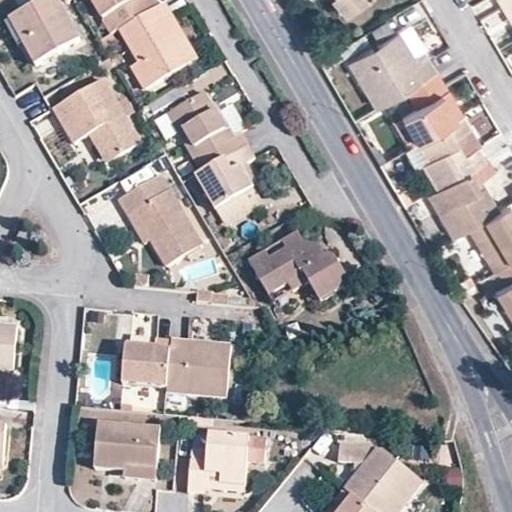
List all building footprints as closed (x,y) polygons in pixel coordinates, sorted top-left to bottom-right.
[(27,40),(22,43),(35,67),(83,40),(60,0),(45,0),(13,18),(27,40)] [(121,29),(158,8),(153,0),(92,0),(113,33),(121,29)] [(330,0),(342,13),(357,0),(330,0)] [(511,0),(496,0),(500,6),(504,3),(511,15),(511,0)] [(511,25),(511,24),(511,15),(504,3),(500,6),(511,25)] [(186,42),(164,5),(158,8),(121,29),(140,62),(132,67),(145,90),(192,64),(181,45),(186,42)] [(18,45),(22,43),(27,40),(13,18),(4,22),(18,45)] [(404,89),(434,71),(421,49),(410,55),(395,30),(345,59),(365,91),(369,89),(378,104),(385,100),(404,89)] [(197,61),(186,42),(181,45),(192,64),(197,61)] [(445,88),(434,71),(404,89),(414,105),(398,114),(414,141),(454,117),(438,92),(445,88)] [(142,145),(126,119),(117,103),(103,80),(54,109),(75,144),(90,135),(96,130),(115,161),(142,145)] [(438,92),(454,117),(460,114),(445,88),(438,92)] [(365,91),(373,107),(378,104),(369,89),(365,91)] [(202,174),(247,147),(238,132),(233,137),(219,113),(217,115),(205,92),(168,114),(180,135),(202,174)] [(171,103),(167,97),(145,109),(149,116),(171,103)] [(117,103),(126,119),(136,113),(126,98),(117,103)] [(378,104),(373,107),(376,113),(389,106),(385,100),(378,104)] [(481,106),(464,116),(476,137),(493,127),(481,106)] [(180,135),(168,114),(154,121),(167,142),(180,135)] [(390,119),(406,146),(408,144),(414,141),(398,114),(390,119)] [(424,158),(419,162),(434,187),(465,168),(483,158),(473,144),(467,149),(460,153),(450,136),(457,132),(467,127),(460,114),(454,117),(414,141),(424,158)] [(108,165),(115,161),(96,130),(90,135),(108,165)] [(460,153),(467,149),(457,132),(450,136),(460,153)] [(414,141),(408,144),(419,162),(424,158),(414,141)] [(255,159),(247,147),(202,174),(196,178),(216,211),(254,188),(241,167),(248,164),(255,159)] [(260,184),(248,164),(241,167),(254,188),(260,184)] [(424,193),(450,235),(466,226),(496,208),(482,184),(477,187),(465,168),(434,187),(424,193)] [(119,200),(128,217),(134,213),(152,241),(167,267),(192,253),(202,247),(204,246),(161,176),(119,200)] [(265,205),(254,188),(216,211),(226,227),(265,205)] [(395,192),(403,206),(410,201),(403,188),(395,192)] [(511,256),(511,217),(504,203),(496,208),(466,226),(490,269),(511,256)] [(134,213),(128,217),(145,245),(152,241),(134,213)] [(13,248),(25,254),(33,234),(21,229),(13,248)] [(332,253),(327,256),(321,260),(313,244),(305,243),(299,232),(282,241),(286,248),(270,258),(265,250),(248,260),(269,296),(289,286),(293,293),(311,284),(323,304),(352,286),(332,253)] [(282,241),(265,250),(270,258),(286,248),(282,241)] [(321,260),(327,256),(320,245),(313,244),(321,260)] [(204,252),(202,247),(192,253),(194,257),(204,252)] [(511,256),(490,269),(477,277),(487,293),(492,289),(511,321),(511,256)] [(135,287),(149,289),(150,277),(136,277),(135,287)] [(197,292),(196,303),(212,305),(213,295),(214,291),(197,290),(197,292)] [(212,305),(229,306),(229,297),(213,295),(212,305)] [(0,323),(0,367),(15,369),(18,325),(0,323)] [(168,389),(172,340),(156,338),(156,343),(156,349),(126,347),(125,352),(122,382),(122,384),(126,384),(145,386),(168,389)] [(168,389),(167,394),(227,399),(232,345),(172,340),(168,389)] [(156,349),(156,343),(126,341),(126,347),(156,349)] [(122,382),(125,352),(116,351),(115,368),(113,368),(111,382),(122,382)] [(0,367),(0,377),(14,379),(15,369),(0,367)] [(144,403),(145,386),(126,384),(125,402),(144,403)] [(95,470),(125,473),(158,477),(161,432),(99,427),(95,470)] [(208,458),(191,457),(189,494),(206,495),(206,491),(207,475),(222,476),(221,485),(246,487),(248,465),(251,440),(209,436),(208,451),(208,458)] [(265,466),(267,442),(251,440),(248,465),(265,466)] [(370,511),(401,511),(423,484),(385,452),(341,447),(339,464),(357,467),(355,483),(347,493),(353,498),(370,511)] [(192,450),(191,457),(208,458),(208,451),(192,450)] [(180,455),(176,488),(186,489),(191,456),(180,455)] [(158,477),(125,473),(125,480),(158,484),(158,477)] [(207,475),(206,491),(246,495),(246,487),(221,485),(222,476),(207,475)] [(342,511),(353,498),(347,493),(345,492),(328,511),(342,511)] [(370,511),(353,498),(342,511),(370,511)]
